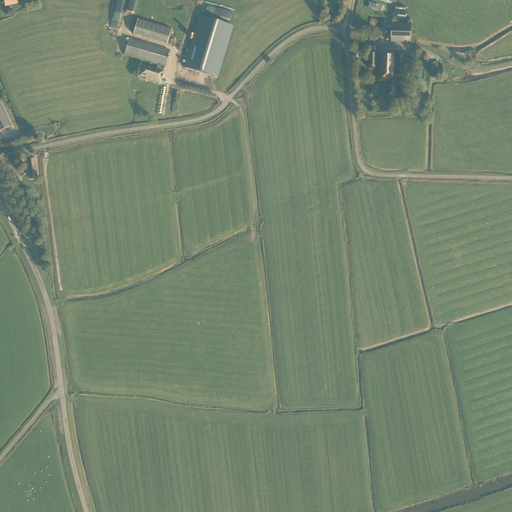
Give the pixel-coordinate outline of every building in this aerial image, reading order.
[(186,61),(185,64),(186,65),(185,69),(217,78),(232,27),(201,17),(187,62),(186,61)] [(133,34),(167,44),(171,29),(138,19),(133,34)] [(391,42),(411,43),(411,24),(392,24),(391,42)] [(145,80),(159,84),(169,51),(129,39),(124,55),(157,65),(156,69),(149,67),(149,68),(143,66),(140,76),(146,78),(145,80)] [(369,52),(368,68),(377,68),(378,52),(369,52)] [(378,79),(378,81),(389,82),(389,95),(395,95),(396,78),(404,78),(405,53),(378,52),(378,79)] [(430,67),(429,69),(430,71),(431,73),(432,75),(434,76),(436,76),(439,76),(440,75),(442,73),(443,71),(443,69),(443,67),(442,65),(440,64),(439,63),(436,62),(434,63),(432,64),(431,65),(430,67)] [(0,131),(10,127),(0,105),(0,131)] [(36,168),(35,158),(27,159),(28,171),(30,171),(31,180),(36,179),(36,177),(37,177),(36,168)]
